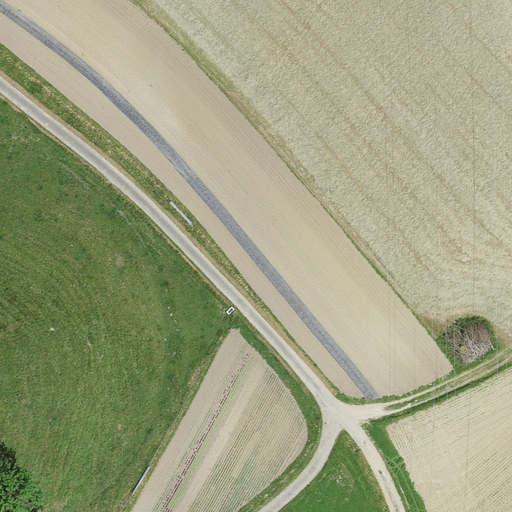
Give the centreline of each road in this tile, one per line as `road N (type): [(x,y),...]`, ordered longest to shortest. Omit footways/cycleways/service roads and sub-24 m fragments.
road 1 (unclassified): [(0,84),(162,219),(341,410),(312,470),(266,511)]
road 2 (track): [(511,351),(411,401),(341,410)]
